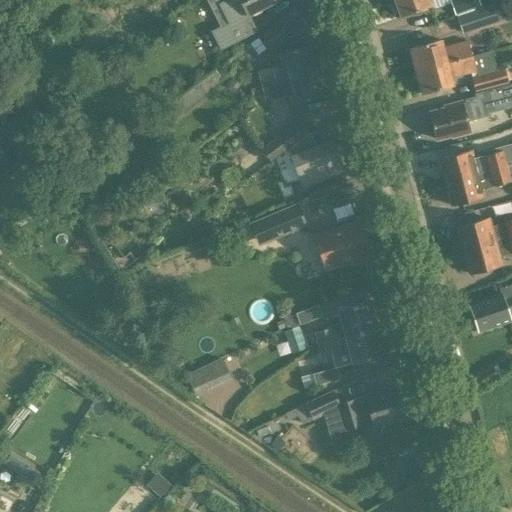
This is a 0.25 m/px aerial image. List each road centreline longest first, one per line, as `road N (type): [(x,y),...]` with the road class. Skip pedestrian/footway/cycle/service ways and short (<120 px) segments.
road 1 (residential): [(487,511),(348,0)]
road 2 (track): [(347,511),(0,275)]
